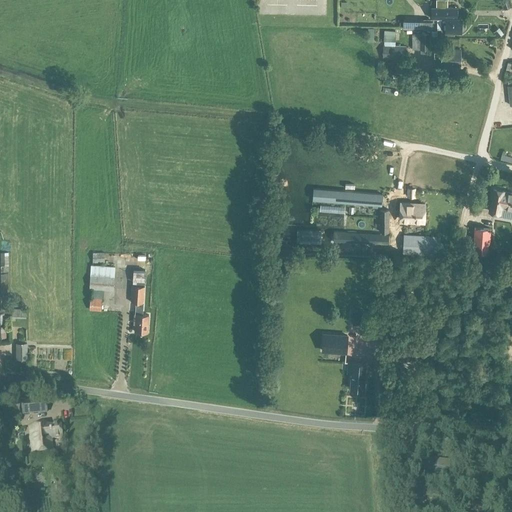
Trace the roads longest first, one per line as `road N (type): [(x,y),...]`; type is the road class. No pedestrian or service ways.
road 1 (unclassified): [(511,429),(351,432),(0,381)]
road 2 (track): [(412,434),(511,36)]
road 3 (track): [(271,123),(101,106),(0,74)]
road 4 (track): [(271,123),(390,143)]
